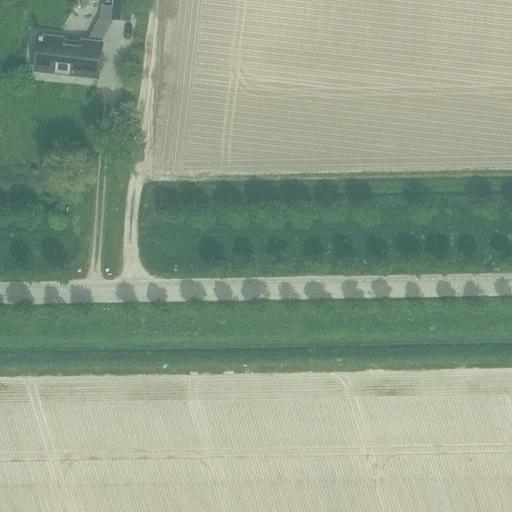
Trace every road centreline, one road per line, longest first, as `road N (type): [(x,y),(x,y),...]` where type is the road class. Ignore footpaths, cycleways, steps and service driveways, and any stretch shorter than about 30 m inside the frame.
road 1 (tertiary): [(0,296),(511,287)]
road 2 (track): [(124,293),(156,0)]
